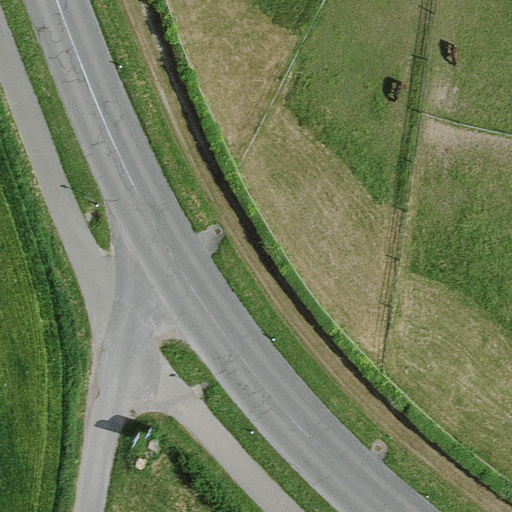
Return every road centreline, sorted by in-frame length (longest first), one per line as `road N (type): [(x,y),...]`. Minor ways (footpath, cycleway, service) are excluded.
road 1 (track): [(509,511),(387,417),(330,356),(208,173),(134,0)]
road 2 (primary): [(59,0),(177,269),(286,411),(389,511)]
road 3 (track): [(0,38),(121,337),(288,511)]
road 4 (track): [(89,511),(121,337),(143,299),(177,269)]
